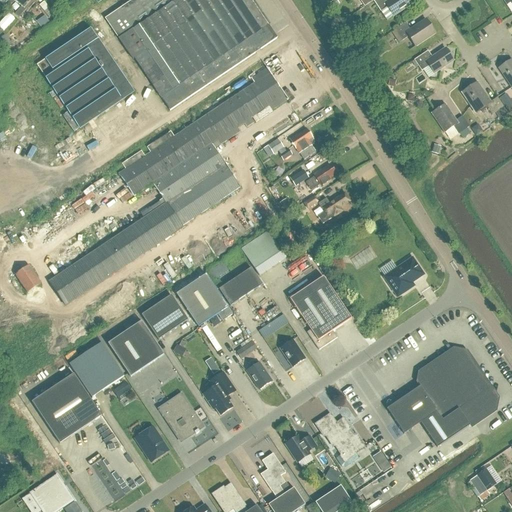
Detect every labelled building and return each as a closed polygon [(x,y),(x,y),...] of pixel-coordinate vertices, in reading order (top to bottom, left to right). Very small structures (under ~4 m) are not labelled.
[(13,1),(13,0),(8,0),(4,6),(8,9),(14,2),(13,1)] [(13,0),(13,1),(14,2),(21,7),(14,15),(19,18),(25,10),(24,9),(31,0),(30,0),(13,0)] [(31,0),(24,9),(25,10),(27,12),(34,3),(31,0)] [(170,111),(277,39),(250,0),(134,0),(105,20),(133,60),(135,59),(170,111)] [(414,3),(412,0),(389,0),(375,0),(373,1),(381,12),(388,8),(394,17),(414,3)] [(44,2),(39,6),(48,17),(49,18),(53,14),(44,2)] [(45,16),(36,22),(38,24),(41,29),(50,23),(46,18),(45,16)] [(352,17),(345,21),(350,28),(354,25),(352,21),(354,20),(352,17)] [(435,33),(426,20),(410,31),(405,23),(395,30),(402,41),(408,37),(415,47),(435,33)] [(133,93),(97,40),(90,30),(37,66),(46,79),(80,129),(133,93)] [(5,35),(0,38),(0,40),(4,47),(5,48),(11,44),(10,43),(5,35)] [(453,61),(445,48),(432,57),(428,51),(414,61),(421,71),(429,66),(434,74),(453,61)] [(511,60),(499,69),(511,88),(511,60)] [(280,106),(287,101),(266,69),(252,79),(255,84),(174,138),(170,133),(147,148),(151,153),(145,157),(141,152),(123,165),(126,170),(120,174),(135,196),(153,184),(163,200),(141,215),(144,219),(49,282),(65,307),(183,228),(182,226),(186,224),(193,220),(240,188),(231,175),(212,145),(277,102),(280,106)] [(490,103),(477,84),(462,94),(475,113),(486,106),(492,116),(504,108),(503,106),(499,100),(497,98),(490,103)] [(506,95),(499,100),(503,106),(510,101),(506,95)] [(445,106),(432,114),(445,133),(453,128),(458,135),(459,135),(462,139),(470,134),(467,130),(470,128),(462,117),(456,121),(445,106)] [(308,132),(307,130),(300,135),(299,135),(290,140),(304,160),(315,153),(311,147),(313,146),(313,144),(314,142),(313,140),(311,137),(312,136),(309,132),(308,132)] [(278,139),(268,146),(274,154),(284,148),(278,139)] [(283,161),(292,155),(288,150),(280,155),(283,161)] [(336,174),(330,166),(322,172),(321,171),(314,175),(315,177),(306,183),(312,191),(320,185),(321,187),(327,183),(325,181),(336,174)] [(290,180),(295,187),(306,179),(301,172),(290,180)] [(339,209),(349,202),(344,194),(329,204),(326,199),(318,204),(324,213),(318,217),(323,225),(342,212),(339,209)] [(307,210),(319,203),(314,196),(303,204),(307,210)] [(299,214),(306,210),(302,204),(296,209),(299,214)] [(268,232),(241,250),(259,277),(286,259),(268,232)] [(350,259),(356,269),(374,257),(368,247),(350,259)] [(408,287),(424,275),(412,258),(383,278),(397,298),(410,290),(408,287)] [(207,272),(212,281),(228,271),(222,262),(207,272)] [(27,293),(41,284),(29,266),(15,276),(27,293)] [(230,307),(262,286),(251,269),(219,290),(230,307)] [(222,322),(232,315),(206,276),(176,296),(198,328),(218,315),(222,322)] [(337,339),(333,332),(351,319),(323,277),(289,300),(310,331),(307,333),(319,351),(337,339)] [(158,341),(188,321),(171,296),(141,316),(158,341)] [(257,331),(263,339),(287,322),(282,314),(257,331)] [(164,356),(141,322),(108,345),(130,378),(164,356)] [(258,349),(253,341),(236,353),(241,360),(258,349)] [(292,369),(305,360),(293,341),(280,350),(292,369)] [(92,399),(124,377),(101,344),(69,365),(92,399)] [(177,345),(173,352),(181,356),(184,349),(177,345)] [(496,399),(485,382),(465,354),(454,352),(421,375),(419,386),(420,387),(387,410),(404,435),(420,424),(437,449),(494,410),(496,399)] [(259,391),(272,382),(260,363),(246,372),(259,391)] [(216,367),(210,371),(213,375),(219,371),(216,367)] [(209,383),(213,389),(203,396),(213,411),(215,410),(220,417),(233,408),(226,399),(236,392),(223,373),(215,378),(209,383)] [(60,445),(102,417),(74,375),(32,403),(60,445)] [(125,394),(131,390),(127,383),(120,388),(125,394)] [(167,404),(171,410),(163,416),(179,441),(188,435),(189,437),(195,434),(196,435),(199,433),(198,432),(203,428),(181,395),(167,404)] [(355,453),(364,448),(356,435),(354,437),(348,428),(341,433),(330,416),(316,425),(324,437),(326,436),(333,447),(335,445),(341,455),(336,459),(341,467),(345,468),(359,459),(355,453)] [(137,440),(136,441),(146,456),(147,455),(152,463),(168,452),(162,443),(161,443),(158,439),(159,439),(152,429),(136,439),(137,440)] [(301,443),(298,437),(285,445),(297,463),(310,455),(308,452),(316,447),(309,437),(301,443)] [(285,495),(280,487),(285,483),(280,477),(285,473),(273,454),(262,462),(267,471),(260,475),(272,492),(277,500),(268,506),(272,511),(295,511),(305,505),(294,489),(285,495)] [(386,461),(378,466),(383,474),(391,468),(386,461)] [(487,491),(497,484),(486,469),(476,475),(487,491)] [(331,470),(327,479),(335,483),(340,474),(331,470)] [(476,475),(469,481),(480,497),(487,491),(476,475)] [(57,511),(74,501),(57,476),(30,494),(42,511),(57,511)] [(223,511),(229,511),(233,509),(234,511),(260,511),(257,506),(247,511),(245,511),(243,508),(245,506),(239,497),(238,498),(235,494),(236,493),(231,484),(224,489),(223,487),(212,495),(223,511)] [(320,511),(339,511),(352,504),(340,487),(315,504),(320,511)] [(308,511),(316,511),(311,503),(305,507),(308,511)]
